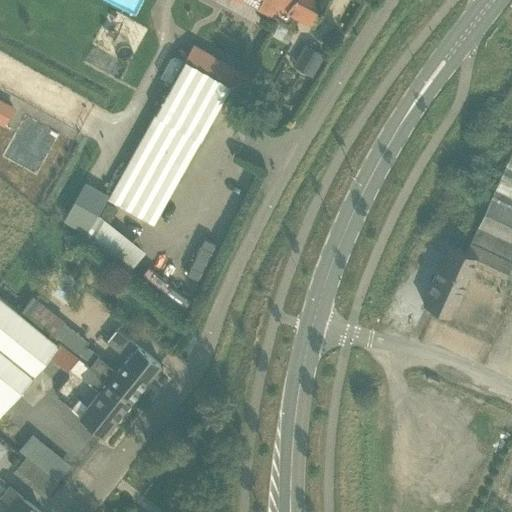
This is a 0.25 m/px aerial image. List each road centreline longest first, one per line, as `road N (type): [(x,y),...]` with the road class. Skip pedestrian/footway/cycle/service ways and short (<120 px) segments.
road 1 (unclassified): [(83,511),(196,369),(272,201),(391,0)]
road 2 (primary): [(310,326),(355,206),(407,112),(492,0)]
road 3 (unclassified): [(511,389),(427,350),(310,326)]
road 4 (primary): [(289,498),(310,326)]
